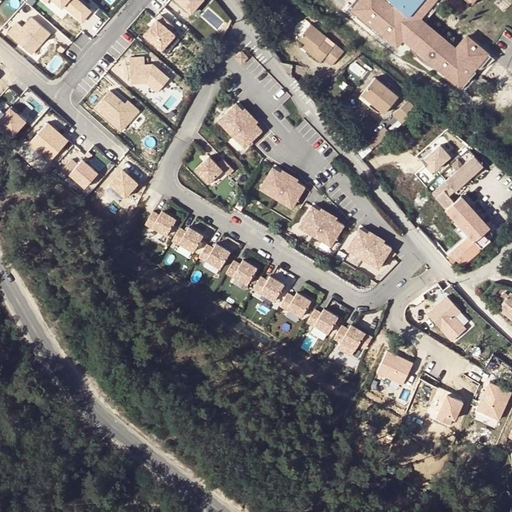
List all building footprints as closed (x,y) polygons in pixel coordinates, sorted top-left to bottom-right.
[(82,20),(91,10),(79,0),(46,0),(47,0),(55,0),(62,6),(64,4),(82,20)] [(178,0),(191,11),(200,0),(178,0)] [(354,0),(347,10),(383,41),(385,38),(392,29),(402,37),(401,39),(402,40),(411,48),(412,50),(413,52),(415,54),(417,57),(418,59),(420,60),(423,63),(425,65),(427,66),(429,67),(431,68),(433,68),(436,69),(439,70),(462,89),(476,72),(472,69),(468,66),(472,62),(476,65),(480,68),(492,55),(474,41),(463,54),(458,49),(454,54),(416,22),(419,18),(413,13),(423,0),(466,0),(468,1),(469,0),(354,0)] [(423,0),(413,13),(419,18),(416,22),(454,54),(458,49),(425,22),(444,0),(423,0)] [(144,34),(162,50),(176,34),(171,30),(175,25),(161,14),(144,34)] [(8,32),(32,53),(51,32),(32,16),(24,26),(18,21),(8,32)] [(324,58),(334,46),(325,39),(327,36),(311,23),(299,38),(306,43),(308,44),(305,48),(322,61),(324,58)] [(392,29),(385,38),(397,48),(402,40),(401,39),(402,37),(392,29)] [(336,43),(327,36),(325,39),(334,46),(336,43)] [(469,37),(458,49),(463,54),(474,41),(469,37)] [(345,50),(336,43),(334,46),(324,58),(333,65),(345,50)] [(145,63),(146,55),(130,55),(130,80),(146,81),(159,91),(170,77),(153,63),(145,63)] [(492,55),(480,68),(482,70),(487,67),(490,65),(493,62),(496,59),(492,55)] [(399,95),(376,76),(362,93),(373,102),(385,112),(399,95)] [(111,88),(95,105),(122,129),(140,108),(128,98),(126,101),(111,88)] [(370,106),(373,102),(362,93),(360,97),(370,106)] [(394,113),(403,122),(418,109),(414,106),(409,100),(394,113)] [(236,102),(223,115),(236,128),(249,142),(262,129),(236,102)] [(418,102),(414,106),(418,109),(421,113),(424,109),(418,102)] [(0,119),(0,122),(15,137),(30,121),(14,105),(0,119)] [(223,115),(218,119),(231,133),(236,128),(223,115)] [(68,137),(48,119),(29,141),(50,159),(68,137)] [(236,128),(231,133),(244,146),(249,142),(236,128)] [(437,171),(455,156),(443,142),(426,158),(437,171)] [(461,166),(471,158),(463,149),(458,153),(460,155),(455,159),(461,166)] [(235,168),(225,157),(219,162),(211,154),(197,167),(210,181),(224,168),(229,173),(235,168)] [(474,155),(471,158),(461,166),(447,179),(451,184),(437,196),(446,206),(446,207),(470,235),(451,252),(463,265),(490,240),(483,233),(490,226),(462,194),(454,201),(450,195),(471,176),(478,169),(483,165),(474,155)] [(72,157),(62,168),(68,174),(70,171),(86,185),(98,170),(83,157),(78,162),(72,157)] [(489,171),(483,165),(478,169),(481,173),(484,175),(489,171)] [(306,185),(274,166),(264,181),(281,191),(296,201),(306,185)] [(112,183),(128,198),(142,182),(126,167),(112,183)] [(474,180),(481,173),(478,169),(471,176),(474,180)] [(264,181),(261,187),(277,197),(281,191),(264,181)] [(437,213),(446,207),(446,206),(437,196),(429,188),(421,196),(427,202),(437,213)] [(281,191),(277,197),(293,206),(296,201),(281,191)] [(313,204),(303,220),(319,229),(335,239),(345,223),(313,204)] [(162,212),(155,209),(147,222),(153,226),(154,225),(168,233),(178,217),(164,209),(162,212)] [(417,228),(419,227),(424,222),(426,220),(418,210),(409,217),(417,228)] [(319,229),(303,220),(300,225),(316,235),(319,229)] [(432,231),(424,222),(419,227),(423,232),(427,236),(432,231)] [(188,229),(182,225),(173,238),(180,243),(181,241),(195,250),(204,233),(191,225),(188,229)] [(392,246),(360,227),(351,243),(383,262),(392,246)] [(319,229),(316,235),(332,245),(335,239),(319,229)] [(215,245),(209,241),(200,255),(207,259),(208,258),(221,266),(231,250),(218,241),(215,245)] [(383,262),(351,243),(347,248),(379,268),(383,262)] [(242,262),(235,258),(227,271),(234,275),(235,274),(248,282),(258,266),(244,258),(242,262)] [(269,278),(262,274),(254,288),(261,292),(261,291),(275,299),(285,283),(271,274),(269,278)] [(295,295),(288,291),(281,304),(288,308),(288,307),(302,315),(312,299),(298,291),(295,295)] [(511,291),(498,307),(511,318),(511,291)] [(427,313),(453,340),(467,328),(455,315),(461,310),(447,295),(427,313)] [(322,312),(315,308),(308,320),(314,325),(315,323),(329,332),(339,316),(325,307),(322,312)] [(341,341),(338,346),(352,355),(359,343),(366,347),(372,336),(351,323),(349,328),(342,324),(334,337),(341,341)] [(414,363),(388,350),(377,371),(403,384),(414,363)] [(511,391),(511,389),(491,381),(479,408),(501,418),(511,391)] [(463,401),(448,394),(437,419),(450,424),(453,418),(456,419),(463,401)]
